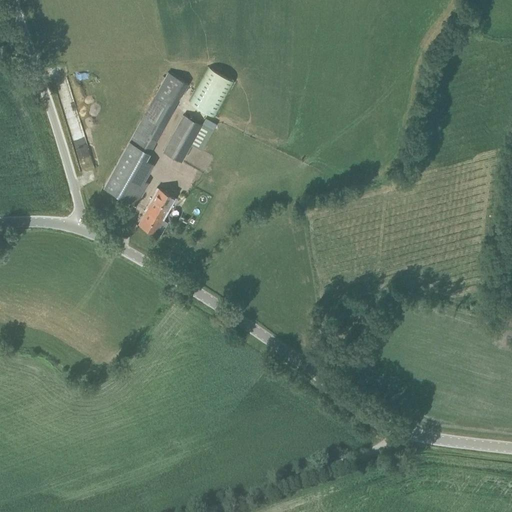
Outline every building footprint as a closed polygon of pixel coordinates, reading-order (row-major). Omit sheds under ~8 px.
[(215,117),(235,82),(209,67),(189,102),(215,117)] [(187,84),(167,72),(128,142),(126,146),(103,187),(136,205),(159,164),(147,158),(149,154),(187,84)] [(181,161),(202,124),(183,114),(162,151),(181,161)] [(71,140),(72,164),(84,163),(82,139),(71,140)] [(80,168),(82,180),(78,180),(80,187),(93,185),(90,167),(80,168)] [(145,210),(146,210),(139,223),(155,232),(161,219),(163,220),(175,198),(157,188),(145,210)]
